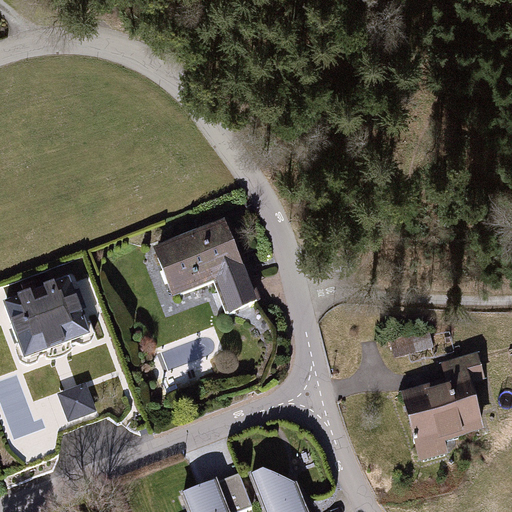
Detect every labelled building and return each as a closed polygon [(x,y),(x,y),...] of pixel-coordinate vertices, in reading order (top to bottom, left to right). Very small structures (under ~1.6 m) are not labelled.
[(229,225),(154,254),(173,302),(212,287),(225,321),(261,307),(229,225)] [(73,283),(5,308),(26,366),(94,341),(73,283)] [(449,384),(406,395),(423,464),(455,456),(452,442),(488,433),(476,387),(489,384),(482,359),(445,368),(449,384)] [(86,386),(58,396),(69,425),(97,414),(86,386)] [(265,474),(249,478),(262,511),(307,511),(297,486),(265,474)] [(240,476),(180,498),(185,511),(245,511),(253,510),(240,476)]
